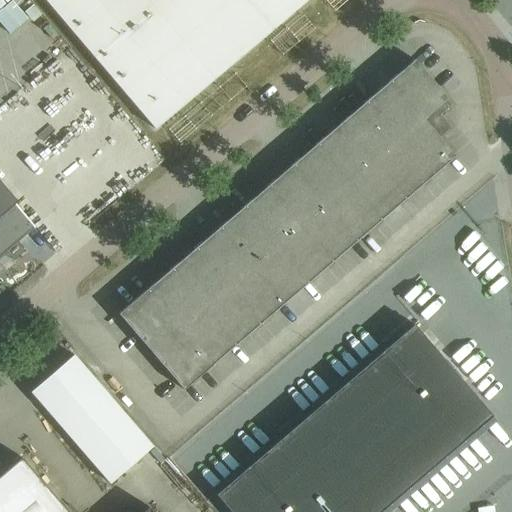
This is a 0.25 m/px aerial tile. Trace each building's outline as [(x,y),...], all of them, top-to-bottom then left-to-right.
[(45,0),(156,129),(307,0),(45,0)] [(183,390),(454,156),(439,138),(451,127),(441,115),(449,108),(443,102),(447,98),(414,59),(118,314),(183,390)] [(0,254),(32,226),(34,228),(35,228),(15,204),(17,202),(0,181),(0,254)] [(413,324),(216,494),(231,511),(380,511),(492,416),(413,324)] [(58,362),(70,353),(63,344),(51,353),(58,362)] [(74,354),(31,391),(110,483),(152,446),(74,354)] [(0,511),(153,511),(148,506),(141,511),(68,511),(21,457),(0,475),(0,511)]
